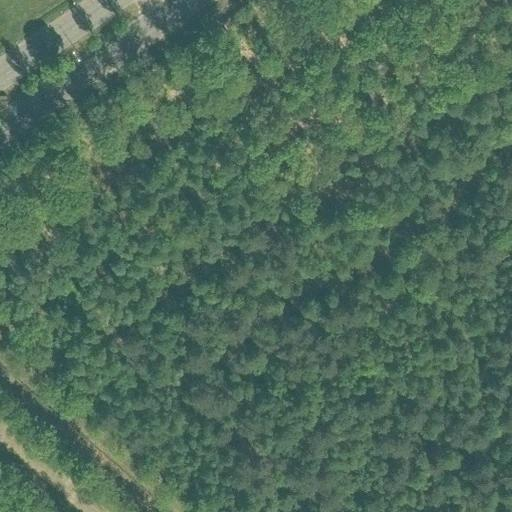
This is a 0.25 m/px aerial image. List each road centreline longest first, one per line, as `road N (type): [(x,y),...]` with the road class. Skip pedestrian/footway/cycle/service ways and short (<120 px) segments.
road 1 (unclassified): [(0,126),(185,0)]
road 2 (unclassified): [(111,0),(0,76)]
